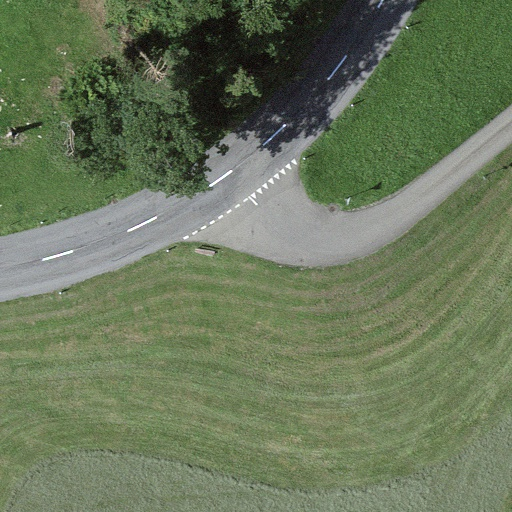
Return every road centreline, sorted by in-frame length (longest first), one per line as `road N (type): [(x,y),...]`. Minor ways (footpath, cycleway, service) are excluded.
road 1 (unclassified): [(227,177),(294,227),(352,235),(395,218),(511,129)]
road 2 (tertiary): [(0,271),(94,246),(227,177)]
road 3 (tertiary): [(227,177),(286,128),(385,0)]
